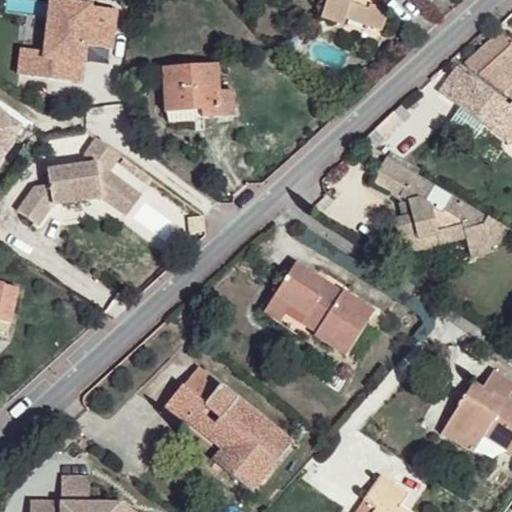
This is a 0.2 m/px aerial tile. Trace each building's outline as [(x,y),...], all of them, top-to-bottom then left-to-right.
[(327,0),(322,17),(344,24),(345,19),(362,25),(383,31),(387,15),(384,7),(372,5),(373,0),(327,0)] [(52,4),(46,54),(23,51),(19,78),(71,84),(74,63),(76,47),(85,48),(111,51),(116,12),(52,4)] [(345,19),(344,24),(361,29),(362,25),(345,19)] [(511,38),(505,31),(466,65),(511,103),(511,38)] [(76,47),(74,63),(83,64),(85,48),(76,47)] [(216,65),(163,68),(167,112),(201,111),(202,119),(233,117),(232,91),(217,91),(216,65)] [(498,133),(511,114),(511,110),(457,71),(443,93),(475,115),(465,128),(476,136),(485,123),(498,133)] [(411,116),(402,107),(394,115),(401,125),(411,116)] [(0,111),(0,152),(19,125),(0,111)] [(394,115),(376,131),(384,141),(401,125),(394,115)] [(85,162),(46,170),(49,185),(33,188),(17,212),(37,225),(52,203),(102,196),(114,205),(129,185),(109,169),(121,153),(98,136),(85,152),(85,162)] [(436,183),(386,154),(371,179),(411,204),(414,199),(420,203),(413,216),(392,222),(398,247),(402,246),(438,235),(442,247),(468,240),(474,262),(493,256),(492,249),(498,247),(509,228),(453,194),(442,211),(425,201),(436,183)] [(442,211),(453,194),(436,183),(425,201),(442,211)] [(129,185),(114,205),(126,214),(141,194),(129,185)] [(438,235),(402,246),(405,257),(442,247),(438,235)] [(295,264),(273,297),(290,307),(306,318),(303,324),(316,332),(314,336),(331,347),(334,343),(348,353),(375,312),(341,291),(338,298),(321,286),(325,282),(295,264)] [(0,318),(11,321),(18,289),(0,285),(0,318)] [(290,307),(273,297),(263,312),(280,323),(290,307)] [(0,334),(7,336),(11,321),(0,318),(0,334)] [(464,397),(446,426),(467,438),(473,427),(483,434),(511,452),(511,450),(511,400),(508,398),(511,390),(511,384),(493,372),(482,390),(473,402),(464,397)] [(473,402),(482,390),(473,384),(464,397),(473,402)] [(269,455),(285,436),(220,385),(205,404),(221,415),(214,425),(232,440),(234,437),(242,442),(222,467),(253,492),(277,462),(269,455)] [(185,419),(200,400),(182,386),(162,413),(179,427),(185,419)] [(214,462),(222,467),(242,442),(234,437),(232,440),(214,425),(221,415),(205,404),(200,400),(185,419),(224,449),(214,462)] [(467,438),(446,426),(441,435),(471,453),(483,434),(473,427),(467,438)] [(293,442),(285,436),(269,455),(277,462),(293,442)] [(72,441),(65,437),(58,443),(64,448),(72,441)] [(397,511),(400,509),(408,495),(381,478),(365,503),(376,510),(374,511),(397,511)] [(359,511),(374,511),(376,510),(365,503),(359,511)]
